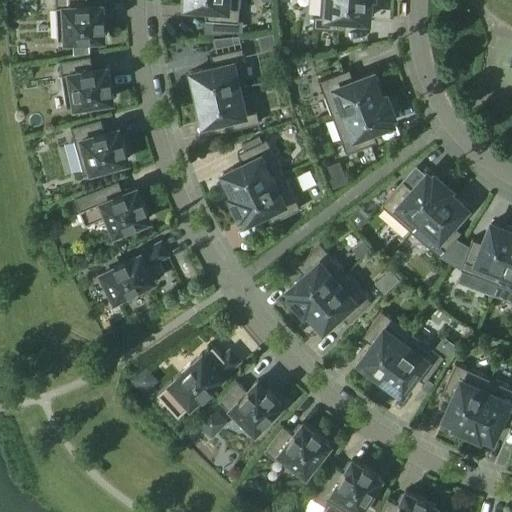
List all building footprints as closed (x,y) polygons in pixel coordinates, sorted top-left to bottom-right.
[(56,0),(58,39),(104,37),(103,25),(105,25),(104,15),(103,15),(102,3),(90,4),(90,3),(88,3),(87,0),(56,0)] [(238,22),(240,0),(185,0),(185,5),(214,7),(213,20),(238,22)] [(321,0),(320,15),(314,15),(313,27),(338,29),(339,17),(368,19),(369,0),(321,0)] [(242,47),(217,53),(220,65),(192,71),(195,84),(192,84),(194,97),(244,86),(239,61),(245,60),(242,47)] [(109,77),(107,65),(95,67),(92,67),(90,55),(59,60),(67,106),(112,99),(110,87),(112,87),(111,78),(110,77),(109,77)] [(332,116),(386,95),(383,96),(374,73),(347,83),(343,71),(319,80),(332,116)] [(250,111),(244,86),(194,97),(197,111),(201,110),(203,122),(231,116),(234,128),(259,122),(256,110),(250,111)] [(366,132),(393,121),(390,115),(393,114),(386,95),(332,116),(346,152),(370,143),(366,132)] [(83,172),(128,160),(125,148),(126,148),(123,138),(122,138),(119,127),(107,130),(104,130),(101,118),(71,127),(83,172)] [(267,138),(244,150),(249,161),(223,173),(234,196),(231,197),(232,198),(284,173),(267,138)] [(411,230),(449,187),(434,174),(432,177),(427,172),(408,194),(399,186),(382,205),(411,230)] [(300,208),(284,173),(232,198),(240,216),(243,214),(246,220),(272,208),(277,219),(300,208)] [(119,180),(75,197),(85,224),(107,215),(114,232),(150,218),(145,207),(147,206),(143,196),(141,197),(137,186),(125,191),(123,192),(119,180)] [(447,229),(452,224),(466,207),(448,191),(450,188),(449,187),(411,230),(440,256),(457,237),(447,229)] [(496,282),(511,239),(511,226),(505,224),(503,227),(492,222),(481,249),(470,245),(460,269),(496,282)] [(511,239),(496,282),(511,288),(511,239)] [(116,264),(98,273),(112,300),(154,279),(154,277),(165,272),(158,258),(167,254),(161,242),(127,259),(126,257),(115,263),(116,264)] [(303,310),(346,272),(321,243),(301,260),(310,270),(288,289),(293,294),(290,296),(303,310)] [(372,301),(346,272),(303,310),(304,311),(306,309),(323,328),(344,309),(353,318),(372,301)] [(379,379),(413,333),(412,332),(404,342),(384,328),(392,317),(382,310),(366,331),(377,338),(359,361),(370,369),(368,371),(379,379)] [(444,356),(413,333),(379,379),(390,387),(391,385),(401,392),(418,369),(429,376),(444,356)] [(212,387),(211,385),(240,360),(230,349),(223,356),(213,345),(203,353),(203,352),(158,393),(178,415),(202,394),(203,395),(212,387)] [(467,431),(490,378),(455,363),(445,386),(456,391),(444,417),(456,423),(455,425),(467,431)] [(135,377),(146,391),(160,380),(148,366),(135,377)] [(511,388),(490,378),(467,431),(479,437),(481,434),(492,439),(504,413),(511,416),(511,388)] [(258,379),(249,388),(247,390),(238,381),(219,400),(229,410),(232,407),(255,430),(282,403),(273,395),(275,394),(267,386),(266,388),(258,379)] [(436,437),(447,408),(431,402),(419,430),(436,437)] [(204,428),(219,413),(211,406),(197,421),(204,428)] [(284,426),(264,450),(275,459),(278,456),(286,462),(289,459),(306,473),(329,443),(320,436),(321,434),(313,428),(312,429),(303,422),(295,432),(294,433),(284,426)] [(344,471),(334,465),(313,498),(325,506),(327,502),(342,511),(359,511),(381,477),(371,471),(372,469),(363,464),(362,465),(352,459),(346,470),(346,469),(344,471)] [(426,499),(417,494),(416,496),(405,491),(399,504),(387,498),(380,511),(432,511),(436,505),(426,500),(426,499)]
